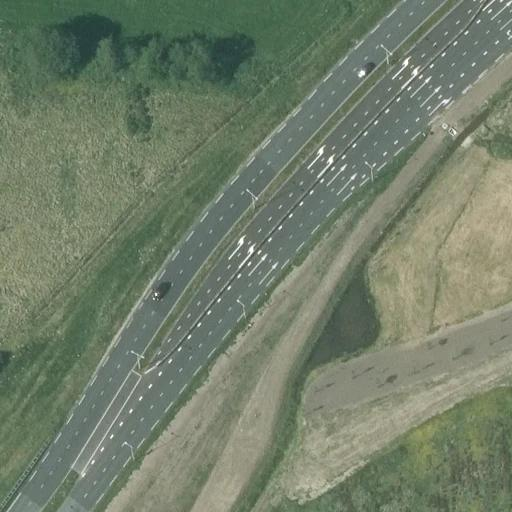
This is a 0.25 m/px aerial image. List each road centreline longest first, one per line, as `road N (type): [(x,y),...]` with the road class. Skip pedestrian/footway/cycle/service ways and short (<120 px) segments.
road 1 (secondary): [(73,511),(227,310),(352,167),(511,9)]
road 2 (secondary): [(428,0),(351,72),(179,274),(20,511)]
